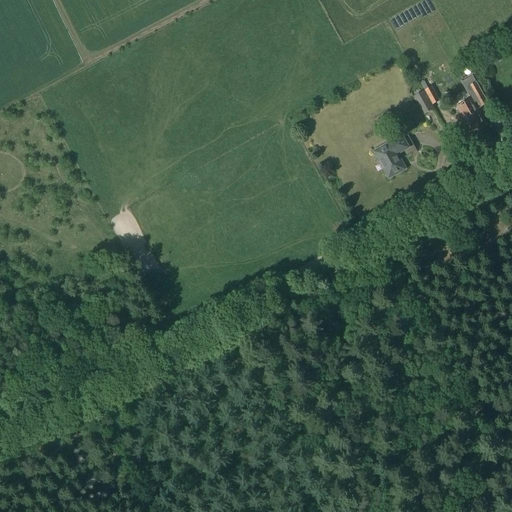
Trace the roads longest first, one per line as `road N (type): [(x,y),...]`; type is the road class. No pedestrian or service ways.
road 1 (track): [(511,153),(76,394)]
road 2 (track): [(76,394),(151,511)]
